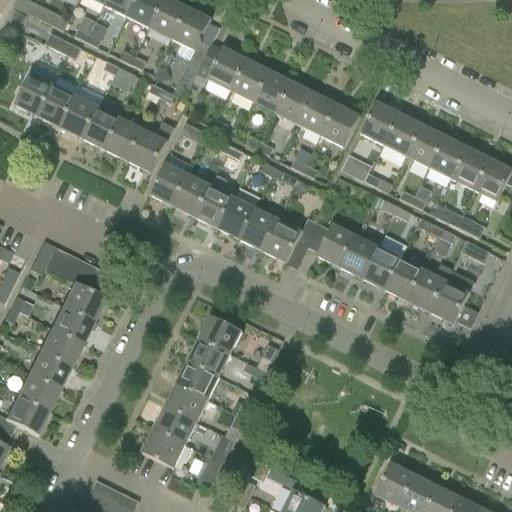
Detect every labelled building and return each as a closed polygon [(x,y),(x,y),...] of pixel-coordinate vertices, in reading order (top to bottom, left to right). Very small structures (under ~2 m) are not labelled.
[(88,0),(104,8),(108,0),(88,0)] [(127,20),(136,0),(108,0),(104,8),(127,20)] [(149,31),(164,0),(136,0),(127,20),(149,31)] [(172,42),(188,9),(169,0),(164,0),(149,31),(172,42)] [(188,9),(172,42),(182,47),(178,54),(179,58),(190,64),(178,88),(188,94),(195,81),(211,48),(201,44),(212,21),(188,9)] [(64,33),(69,22),(46,10),(40,21),(64,33)] [(79,31),(75,39),(86,45),(90,37),(79,31)] [(50,35),(45,46),(69,58),(74,47),(50,35)] [(98,51),(102,43),(90,37),(86,45),(98,51)] [(76,62),(82,51),(74,47),(69,58),(76,62)] [(208,82),(231,94),(247,61),(249,55),(236,49),(233,54),(224,50),(222,54),(211,48),(195,81),(206,87),(208,82)] [(124,54),(120,61),(131,67),(135,59),(124,54)] [(143,73),(147,65),(135,59),(131,67),(143,73)] [(253,105),(270,73),(247,61),(231,94),(253,105)] [(108,65),(104,72),(115,78),(119,70),(108,65)] [(115,78),(111,87),(128,96),(137,79),(119,70),(115,78)] [(276,116),(292,84),(270,73),(253,105),(276,116)] [(31,75),(14,108),(38,120),(55,87),(31,75)] [(298,128),(314,95),(292,84),(276,116),(298,128)] [(55,87),(38,120),(60,131),(77,98),(55,87)] [(153,87),(149,95),(160,101),(164,93),(153,87)] [(172,107),(176,99),(164,93),(160,101),(172,107)] [(320,139),(337,106),(314,95),(298,128),(320,139)] [(77,98),(60,131),(83,142),(99,109),(77,98)] [(383,147),(399,115),(377,104),(361,136),(383,147)] [(344,151),(361,118),(337,106),(320,139),(344,151)] [(99,109),(83,142),(106,153),(122,121),(99,109)] [(406,159),(422,126),(399,115),(383,147),(406,159)] [(122,121),(106,153),(128,165),(144,132),(122,121)] [(213,131),(225,137),(228,129),(217,123),(213,131)] [(152,176),(168,144),(175,130),(163,125),(157,138),(144,132),(128,165),(152,176)] [(209,138),(186,126),(180,137),(204,149),(209,138)] [(429,170),(445,138),(422,126),(406,159),(429,170)] [(451,182),(467,149),(445,138),(429,170),(451,182)] [(250,140),(246,148),(257,153),(261,145),(250,140)] [(220,144),(216,151),(227,157),(231,149),(220,144)] [(269,159),(273,151),(261,145),(257,153),(269,159)] [(239,163),(243,155),(231,149),(227,157),(239,163)] [(474,193),(490,161),(467,149),(451,182),(474,193)] [(511,171),(490,161),(474,193),(497,205),(511,175),(511,171)] [(295,162),(291,170),(302,175),(306,168),(295,162)] [(173,210),(190,177),(166,165),(150,198),(173,210)] [(265,166),(261,174),(272,179),(276,171),(265,166)] [(315,182),(319,174),(306,168),(302,175),(315,182)] [(284,186),(288,178),(276,171),(272,179),(284,186)] [(358,171),(354,179),(365,184),(369,176),(358,171)] [(378,190),(382,183),(369,176),(365,184),(378,190)] [(190,177),(173,210),(195,221),(212,188),(190,177)] [(212,188),(195,221),(218,232),(234,199),(226,195),(228,190),(229,187),(227,183),(225,181),(218,178),(212,188)] [(403,193),(400,201),(411,207),(415,199),(403,193)] [(234,199),(218,232),(240,243),(257,210),(234,199)] [(423,213),(427,205),(415,199),(411,207),(423,213)] [(388,204),(384,212),(394,218),(399,209),(388,204)] [(407,224),(411,216),(399,209),(394,218),(407,224)] [(257,210),(240,243),(262,254),(279,222),(257,210)] [(456,229),(462,217),(455,214),(449,225),(456,229)] [(462,217),(456,229),(479,241),(485,229),(462,217)] [(422,221),(418,230),(440,240),(444,232),(422,221)] [(279,222),(262,254),(286,266),(297,244),(308,250),(319,227),(308,222),(302,233),(279,222)] [(340,271),(356,238),(333,226),(330,233),(319,227),(308,250),(318,255),(316,259),(340,271)] [(452,246),(456,238),(444,232),(440,240),(452,246)] [(356,238),(340,271),(362,282),(379,249),(356,238)] [(484,266),(490,255),(467,243),(461,255),(484,266)] [(43,271),(54,250),(43,244),(30,272),(41,277),(44,272),(43,271)] [(0,251),(0,260),(8,264),(13,255),(1,249),(0,251)] [(379,249),(362,282),(385,293),(402,260),(379,249)] [(54,250),(43,271),(44,272),(54,277),(65,255),(54,250)] [(65,255),(54,277),(65,282),(76,260),(65,255)] [(73,286),(74,285),(76,287),(87,266),(76,260),(65,282),(73,286)] [(402,260),(385,293),(408,305),(424,271),(402,260)] [(76,287),(87,292),(97,271),(87,266),(76,287)] [(424,271),(408,305),(430,316),(452,272),(441,266),(435,277),(424,271)] [(0,285),(0,295),(7,299),(19,276),(8,270),(0,285)] [(87,292),(98,297),(108,277),(97,271),(87,292)] [(452,272),(430,316),(454,328),(470,294),(475,286),(452,274),(453,272),(452,272)] [(29,293),(34,283),(26,279),(21,289),(29,293)] [(62,308),(94,325),(106,302),(98,298),(98,297),(87,292),(76,287),(74,285),(73,286),(62,308)] [(24,304),(16,300),(10,311),(19,315),(24,304)] [(50,331),(83,348),(94,325),(62,308),(50,331)] [(4,323),(12,328),(19,315),(10,311),(4,323)] [(199,341),(231,358),(243,334),(210,318),(199,341)] [(39,354),(72,370),(83,348),(50,331),(39,354)] [(231,358),(199,341),(187,364),(220,380),(231,358)] [(256,370),(267,375),(278,352),(267,346),(256,370)] [(28,376),(61,393),(72,370),(39,354),(28,376)] [(220,380),(187,364),(176,386),(209,403),(220,380)] [(267,375),(256,370),(255,370),(247,366),(243,373),(252,377),(263,383),(267,375)] [(17,398),(49,415),(61,393),(28,376),(17,398)] [(209,403),(176,386),(165,409),(197,425),(209,403)] [(49,415),(17,398),(5,421),(0,418),(0,433),(11,439),(16,428),(37,439),(49,415)] [(232,415),(237,417),(236,418),(244,422),(250,410),(242,406),(237,403),(232,415)] [(153,431),(186,447),(197,425),(165,409),(153,431)] [(226,439),(234,443),(244,422),(236,418),(226,439)] [(186,447),(153,431),(142,455),(174,471),(186,447)] [(0,468),(9,450),(6,449),(11,439),(0,433),(0,468)] [(211,461),(222,466),(227,456),(216,450),(211,461)] [(222,466),(211,461),(199,483),(210,489),(222,466)] [(399,509),(415,476),(392,465),(376,497),(399,509)] [(415,476),(399,509),(404,511),(425,511),(438,488),(415,476)] [(91,493),(112,504),(117,493),(96,482),(91,493)] [(255,489),(247,484),(242,495),(250,499),(255,489)] [(438,488),(425,511),(453,511),(460,499),(438,488)] [(282,511),(323,511),(325,508),(293,491),(282,511)] [(86,504),(102,511),(108,511),(112,504),(91,493),(86,504)] [(117,493),(112,504),(129,511),(134,511),(139,504),(117,493)] [(236,508),(244,511),(250,499),(242,495),(236,508)] [(460,499),(453,511),(482,511),(483,511),(460,499)]
